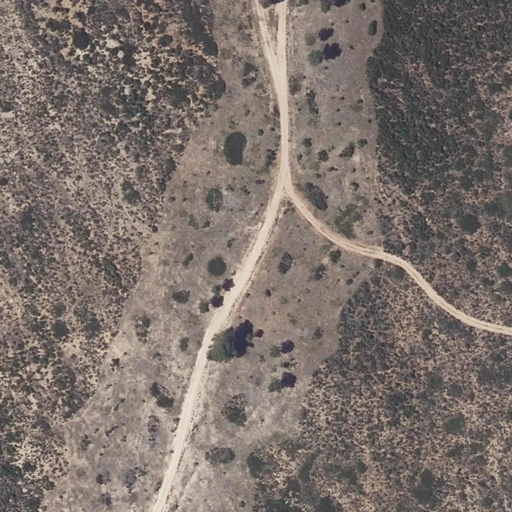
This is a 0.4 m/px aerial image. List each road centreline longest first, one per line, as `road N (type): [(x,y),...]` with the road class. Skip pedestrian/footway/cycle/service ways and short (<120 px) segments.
road 1 (track): [(166,511),(222,349),(285,204),(294,167),(295,0)]
road 2 (track): [(294,167),(299,203),(327,237),(399,259),(470,325),(511,331)]
